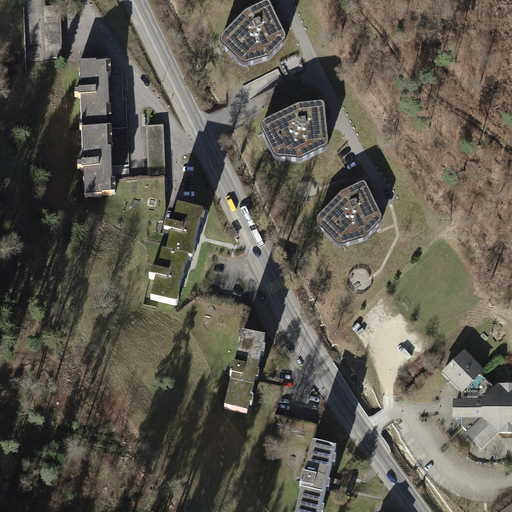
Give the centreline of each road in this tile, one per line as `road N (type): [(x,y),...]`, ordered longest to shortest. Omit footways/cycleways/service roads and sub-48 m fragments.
road 1 (tertiary): [(421,511),(298,329),(137,0)]
road 2 (track): [(335,0),(429,168),(511,259)]
road 3 (track): [(511,150),(434,93),(354,0)]
